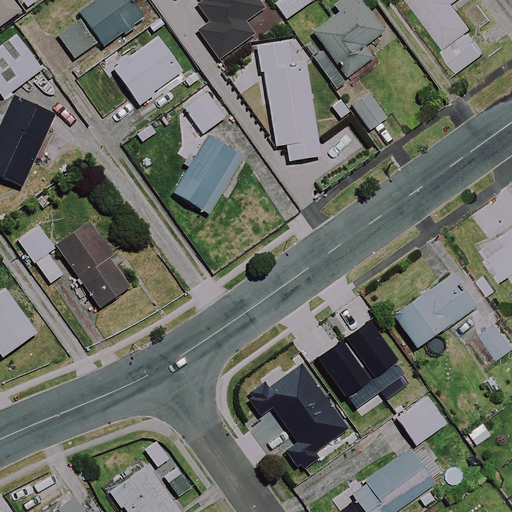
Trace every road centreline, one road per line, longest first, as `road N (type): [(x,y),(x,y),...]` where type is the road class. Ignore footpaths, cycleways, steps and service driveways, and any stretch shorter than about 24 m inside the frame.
road 1 (residential): [(164,368),(511,122)]
road 2 (residential): [(0,440),(164,368)]
road 3 (residential): [(262,511),(164,368)]
